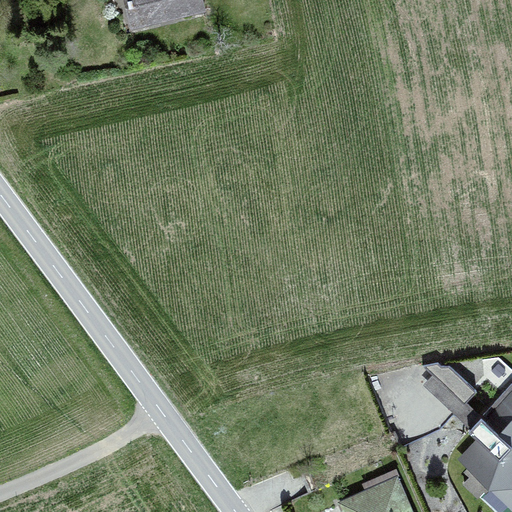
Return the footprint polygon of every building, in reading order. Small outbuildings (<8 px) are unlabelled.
[(161,11),(163,18),(202,9),(199,0),(129,0),(130,1),(127,1),(129,8),(132,8),(134,18),(161,11)] [(438,378),(464,403),(476,390),(450,365),(438,378)] [(497,511),(511,511),(511,384),(485,414),(487,417),(485,420),(482,417),(471,429),(483,440),(477,446),(475,444),(474,446),(476,447),(466,458),(473,464),(471,466),(475,470),(464,482),(478,494),(497,511)] [(310,469),(299,475),(307,492),(402,447),(395,431),(315,470),(310,469)] [(409,511),(396,479),(369,491),(374,504),(356,511),(409,511)]
